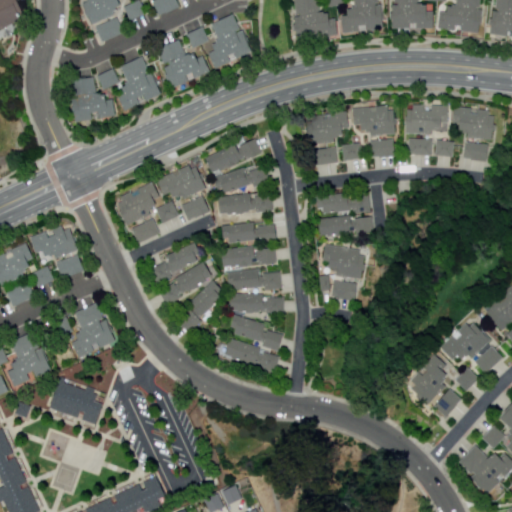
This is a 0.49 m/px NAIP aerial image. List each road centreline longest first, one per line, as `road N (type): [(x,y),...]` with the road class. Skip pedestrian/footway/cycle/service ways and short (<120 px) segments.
road 1 (residential): [(55,0),(40,74),(43,105),(147,328),(183,366),(228,393),(369,427),(426,471),(453,511)]
road 2 (tertiary): [(511,77),(393,69),(290,85),(0,213)]
road 3 (residential): [(297,408),(306,315),(288,170),(275,132)]
road 4 (residential): [(45,50),(87,61),(190,15),(246,2)]
road 5 (residential): [(291,189),(417,175),(486,179)]
road 6 (residential): [(116,267),(102,281),(0,327)]
road 7 (residential): [(426,471),(511,378)]
